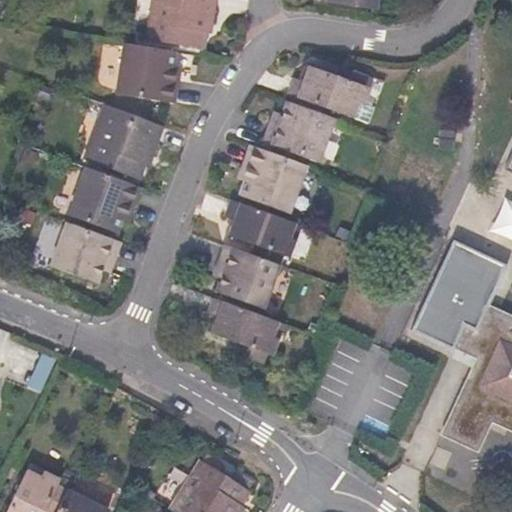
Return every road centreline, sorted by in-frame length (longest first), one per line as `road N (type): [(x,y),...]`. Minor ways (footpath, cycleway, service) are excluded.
road 1 (residential): [(123,357),(217,109),(268,35)]
road 2 (residential): [(319,467),(123,357)]
road 3 (residential): [(268,35),(314,29),(417,37),(456,0)]
road 4 (residential): [(123,357),(0,305)]
